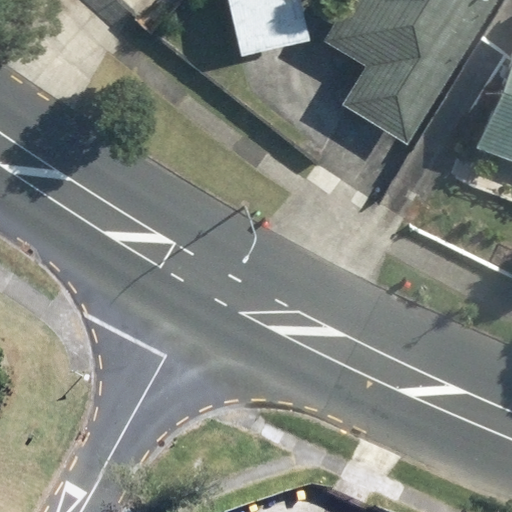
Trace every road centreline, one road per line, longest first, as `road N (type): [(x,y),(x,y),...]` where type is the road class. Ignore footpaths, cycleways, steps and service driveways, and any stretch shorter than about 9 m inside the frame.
road 1 (tertiary): [(210,274),(374,363),(511,416)]
road 2 (residential): [(210,274),(77,511)]
road 3 (tertiary): [(0,153),(210,274)]
